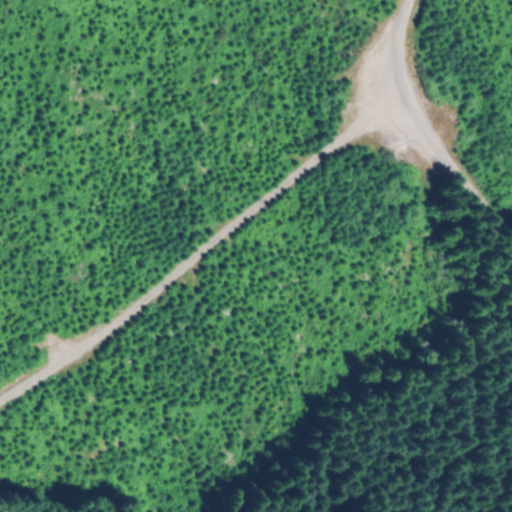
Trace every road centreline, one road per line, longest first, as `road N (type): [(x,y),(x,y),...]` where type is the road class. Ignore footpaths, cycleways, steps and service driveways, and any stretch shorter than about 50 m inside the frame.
road 1 (track): [(412,107),(339,141),(98,339)]
road 2 (track): [(410,0),(397,66),(412,107),(511,252)]
